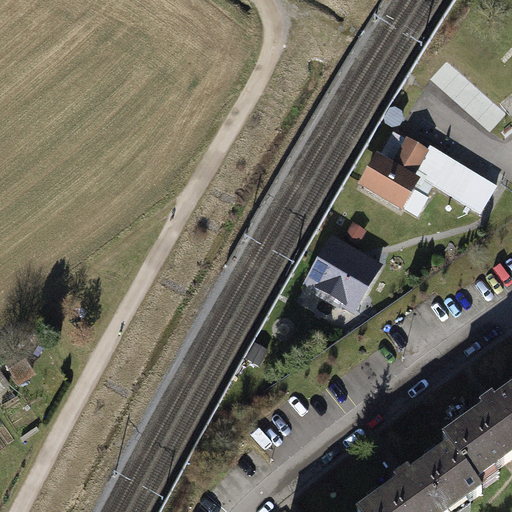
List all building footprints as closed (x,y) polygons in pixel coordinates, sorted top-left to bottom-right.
[(396,132),(366,185),(410,210),(427,181),(418,176),(431,152),(396,132)] [(371,233),(355,224),(346,240),(362,249),(371,233)] [(385,265),(334,235),(304,285),(355,314),(385,265)] [(449,447),(477,488),(511,463),(511,393),(444,441),(449,447)] [(357,511),(462,511),(484,497),(477,488),(449,447),(358,511),(357,511)]
